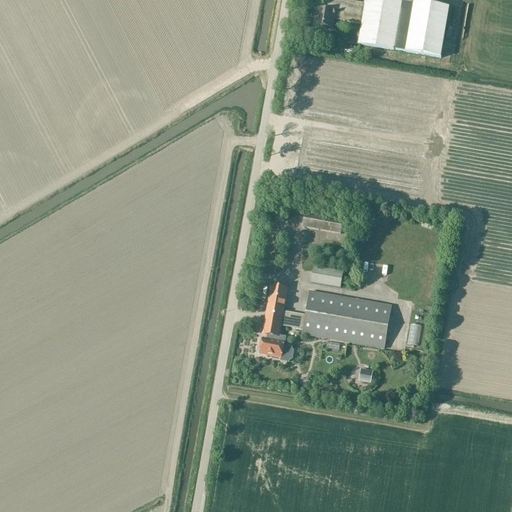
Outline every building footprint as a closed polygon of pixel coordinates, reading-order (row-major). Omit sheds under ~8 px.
[(449,10),(390,0),(365,0),(365,5),(333,0),(328,0),(326,12),(317,11),(314,26),(332,30),(334,21),(361,25),(361,30),(346,27),(342,42),(441,59),(449,10)] [(359,55),(361,47),(346,45),(345,52),(359,55)] [(340,235),(342,221),(305,214),(302,228),(340,235)] [(304,238),(344,244),(345,238),(305,232),(304,238)] [(340,289),(341,281),(343,273),(314,268),(310,284),(340,289)] [(287,289),(280,288),(270,286),(262,336),(267,336),(266,340),(263,339),(261,346),(258,347),(257,352),(260,355),(259,356),(280,359),(280,362),(289,364),(289,362),(292,360),(294,352),(292,349),(292,347),(285,346),(286,338),(279,337),(281,327),(303,331),(302,336),(384,350),(391,307),(310,293),(305,317),(283,313),(287,289)] [(371,384),(373,372),(361,370),(359,382),(371,384)] [(361,386),(360,392),(374,396),(375,389),(361,386)]
